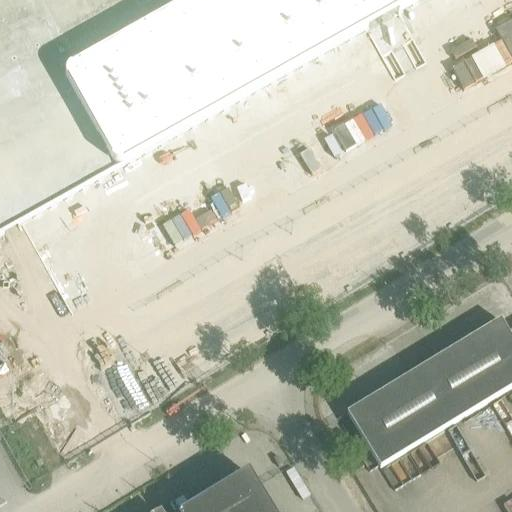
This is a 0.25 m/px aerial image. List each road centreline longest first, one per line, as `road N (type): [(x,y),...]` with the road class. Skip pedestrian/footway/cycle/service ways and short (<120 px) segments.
road 1 (unknown): [(42,303),(248,195),(446,267)]
road 2 (unclassified): [(34,511),(273,369)]
road 3 (unclassified): [(273,369),(511,229)]
road 4 (unknown): [(42,303),(121,460)]
road 5 (unclassified): [(354,511),(273,369)]
